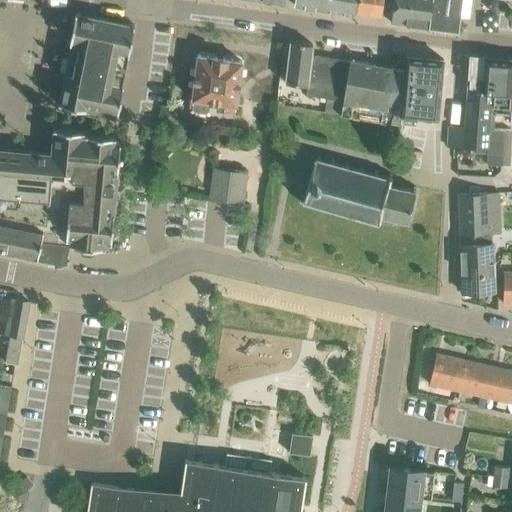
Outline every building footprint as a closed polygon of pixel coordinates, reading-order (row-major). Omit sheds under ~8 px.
[(296,0),(295,5),(326,9),(326,0),(296,0)] [(357,14),(358,11),(358,0),(326,0),(326,9),(357,14)] [(358,0),(358,11),(383,14),(384,0),(358,0)] [(395,0),(393,22),(430,27),(432,0),(395,0)] [(459,30),(462,0),(432,0),(430,27),(459,30)] [(120,84),(132,25),(126,24),(126,22),(107,19),(107,20),(73,13),(67,43),(68,43),(56,106),(58,106),(58,104),(84,109),(83,111),(86,112),(86,108),(115,114),(121,84),(120,84)] [(305,95),(341,101),(346,61),(310,55),(312,45),(290,42),(284,82),(307,86),(305,95)] [(405,53),(399,113),(437,116),(443,57),(405,53)] [(222,110),(233,111),(240,61),(197,55),(191,99),(192,99),(191,107),(194,111),(203,112),(206,110),(208,101),(223,103),(222,110)] [(448,126),(447,145),(457,145),(470,146),(470,152),(486,153),(486,165),(499,165),(500,129),(491,129),(493,104),(493,103),(489,103),(489,100),(487,100),(487,94),(488,91),(481,91),(484,56),(470,55),(468,77),(468,89),(465,127),(448,126)] [(484,56),(481,91),(488,91),(487,94),(493,95),(509,96),(509,93),(511,59),(484,56)] [(341,101),(343,101),(340,115),(398,124),(403,70),(346,61),(341,101)] [(0,252),(35,259),(35,260),(36,260),(64,265),(64,264),(61,263),(65,245),(104,248),(105,242),(109,243),(110,243),(119,143),(118,143),(113,143),(114,138),(114,137),(83,134),(83,129),(81,129),(81,131),(55,129),(55,126),(53,126),(50,153),(0,148),(0,252)] [(511,129),(500,129),(499,165),(511,165),(511,129)] [(361,219),(364,220),(364,217),(376,220),(375,223),(378,224),(380,217),(394,221),(395,217),(406,220),(415,188),(412,187),(411,191),(403,189),(404,185),(399,183),(398,188),(388,185),(391,174),(389,174),(388,177),(376,174),(377,170),(375,170),(374,174),(362,170),(363,166),(360,166),(359,170),(348,166),(349,163),(346,162),(345,166),(333,162),(334,159),(331,158),(330,162),(319,159),(320,155),(317,154),(316,158),(314,157),(309,173),(302,171),(299,182),(307,184),(302,202),(307,203),(308,201),(319,204),(318,206),(321,207),(321,205),(333,208),(332,211),(335,212),(336,209),(347,212),(347,215),(349,216),(350,213),(362,216),(361,219)] [(212,168),(209,199),(245,203),(248,172),(212,168)] [(462,293),(493,291),(491,233),(499,232),(497,193),(458,194),(460,234),(460,244),(462,293)] [(502,303),(511,303),(511,272),(503,272),(502,303)] [(25,323),(29,300),(10,296),(8,308),(14,309),(11,321),(25,323)] [(9,336),(7,343),(21,345),(25,323),(11,321),(14,309),(8,308),(3,335),(9,336)] [(4,360),(18,362),(21,345),(7,343),(4,360)] [(392,416),(461,430),(466,407),(409,396),(418,349),(406,347),(392,416)] [(429,383),(459,390),(466,360),(436,353),(429,383)] [(466,360),(459,390),(488,397),(489,397),(496,367),(466,360)] [(498,399),(511,402),(511,370),(496,367),(489,397),(488,397),(485,409),(494,411),(498,399)] [(0,387),(0,399),(9,402),(11,389),(0,387)] [(480,396),(477,407),(483,409),(486,397),(480,396)] [(0,424),(5,425),(9,402),(0,399),(0,424)] [(468,441),(490,445),(492,435),(470,431),(468,441)] [(291,433),(288,453),(309,456),(312,436),(291,433)] [(300,511),(301,506),(305,477),(286,475),(269,472),(271,460),(226,453),(224,465),(194,461),(184,459),(178,503),(152,499),(153,493),(90,483),(86,511),(85,511),(300,511)] [(483,476),(488,477),(488,475),(508,478),(511,478),(511,466),(484,464),(483,476)] [(391,468),(388,493),(420,497),(431,498),(434,473),(391,468)] [(32,483),(26,475),(18,481),(24,489),(32,483)] [(487,486),(507,488),(508,478),(488,475),(488,477),(487,486)] [(453,482),(452,491),(461,492),(462,483),(453,482)] [(452,491),(451,500),(460,501),(461,492),(452,491)] [(388,493),(385,511),(418,511),(420,497),(388,493)]
